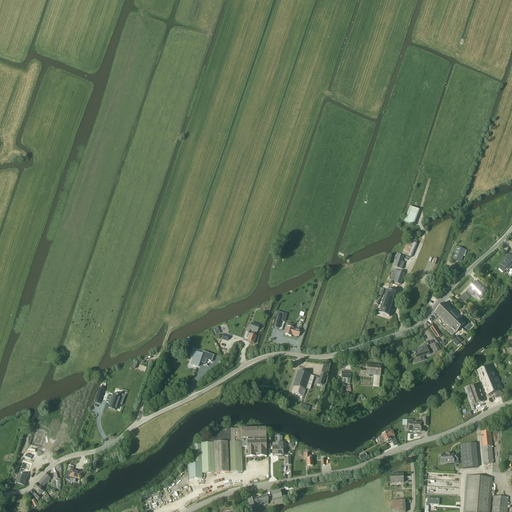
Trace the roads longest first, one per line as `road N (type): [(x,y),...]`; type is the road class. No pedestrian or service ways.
road 1 (unclassified): [(0,493),(23,491),(51,465),(111,444),(256,359),(335,355),(417,326),(511,227)]
road 2 (tertiary): [(187,511),(232,492),(355,468),(511,402)]
